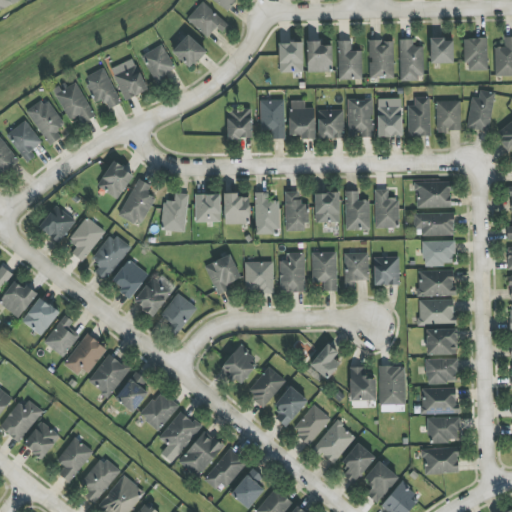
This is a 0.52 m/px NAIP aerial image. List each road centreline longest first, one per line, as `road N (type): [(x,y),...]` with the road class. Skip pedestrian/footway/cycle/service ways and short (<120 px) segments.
road 1 (residential): [(0,225),(343,511)]
road 2 (residential): [(482,168),(213,181),(160,163),(140,136)]
road 3 (residential): [(268,26),(222,90),(72,168),(4,229)]
road 4 (residential): [(491,503),(482,168)]
road 5 (residential): [(511,14),(307,17),(268,26)]
road 6 (residential): [(179,375),(210,337),(227,330),(380,326)]
